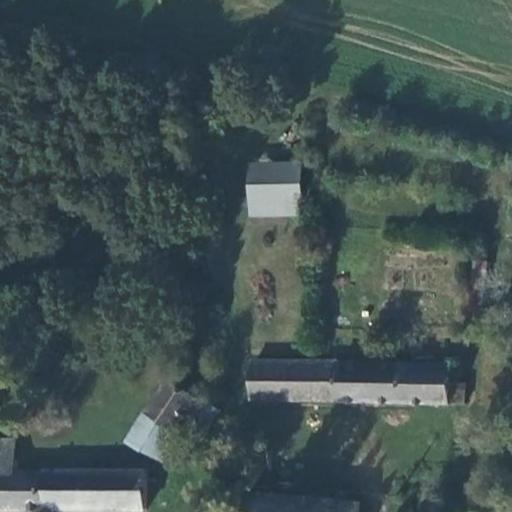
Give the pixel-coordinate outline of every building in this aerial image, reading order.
[(205,93),(201,111),(285,130),(289,111),(205,93)] [(299,170),(249,169),(248,218),(298,218),(299,170)] [(451,368),(252,362),(250,401),(463,408),(464,389),(450,389),(451,368)] [(217,409),(188,392),(192,388),(194,385),(195,382),(194,378),(191,373),(185,373),(179,376),(174,384),(169,382),(150,414),(146,411),(128,442),(163,462),(181,433),(198,442),(217,409)] [(15,455),(0,454),(0,507),(137,511),(143,511),(145,474),(52,470),(52,473),(14,472),(15,455)] [(353,511),(355,504),(245,494),(243,511),(353,511)]
